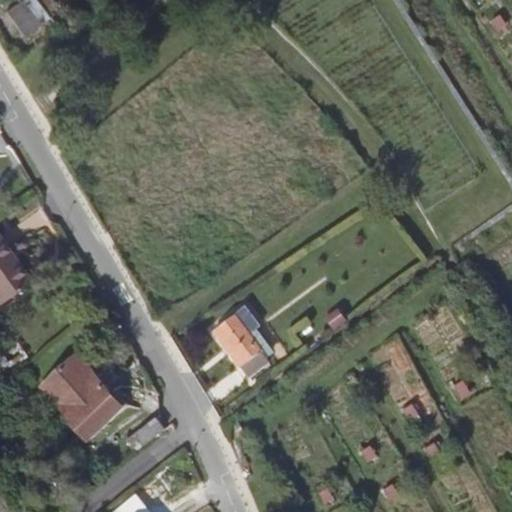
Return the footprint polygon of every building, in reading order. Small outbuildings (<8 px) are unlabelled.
[(26,34),(53,14),(41,0),(17,0),(7,9),(26,34)] [(499,17),(490,23),(497,34),(506,28),(499,17)] [(0,247),(0,304),(27,285),(0,247)] [(248,308),(216,332),(250,377),(270,362),(262,351),(264,349),(251,333),(260,326),(248,308)] [(45,387),(91,442),(126,411),(80,356),(45,387)] [(454,385),(461,397),(470,392),(463,380),(454,385)] [(403,409),(410,420),(419,415),(412,403),(403,409)] [(137,451),(166,429),(157,418),(128,440),(137,451)] [(425,448),(432,459),(441,454),(434,443),(425,448)] [(361,450),(368,461),(378,456),(371,445),(361,450)] [(500,468),(507,479),(511,476),(511,467),(509,463),(500,468)] [(383,488),(390,499),(399,494),(393,483),(383,488)] [(328,487),(319,492),(326,503),(335,498),(328,487)]
